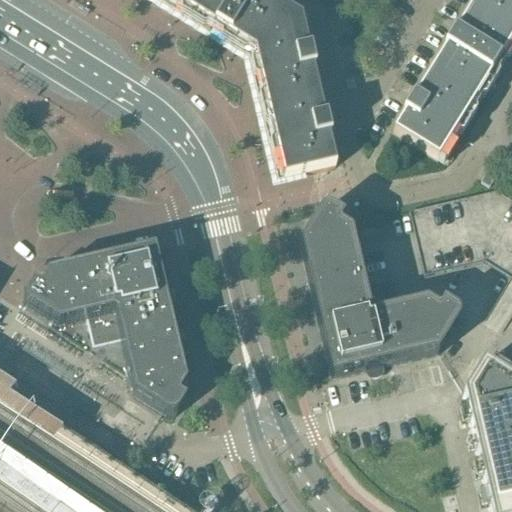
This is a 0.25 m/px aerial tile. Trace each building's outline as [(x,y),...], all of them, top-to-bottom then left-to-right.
[(163,0),(194,19),(205,0),(163,0)] [(253,56),(300,22),(265,0),(205,0),(194,19),(253,56)] [(511,0),(476,0),(465,18),(511,46),(511,43),(511,0)] [(429,77),(474,105),(511,46),(465,18),(454,35),(453,35),(443,51),(444,52),(429,77)] [(300,22),(253,56),(266,109),(318,97),(312,73),(313,73),(309,53),(308,54),(300,22)] [(403,118),(391,137),(437,165),(474,105),(429,77),(413,102),(412,101),(402,117),(403,118)] [(318,97),(266,109),(283,182),(335,170),(328,141),(329,140),(325,121),(323,121),(318,97)] [(497,177),(488,172),(480,185),(488,191),(497,177)] [(298,249),(330,383),(436,359),(457,325),(457,322),(457,320),(456,317),(455,316),(454,315),(441,307),(437,314),(425,307),(397,313),(391,285),(363,291),(350,236),(338,229),(343,221),(328,213),(325,213),(323,213),(321,214),(320,215),(298,249)] [(31,286),(23,300),(22,303),(23,306),(24,308),(27,311),(58,330),(85,323),(92,352),(120,345),(132,400),(165,420),(168,421),(171,421),(173,420),(175,419),(177,416),(184,405),(177,400),(184,388),(153,254),(46,278),(39,290),(31,286)] [(511,511),(511,386),(482,367),(470,386),(462,399),(463,399),(464,405),(488,511),(511,511)]
